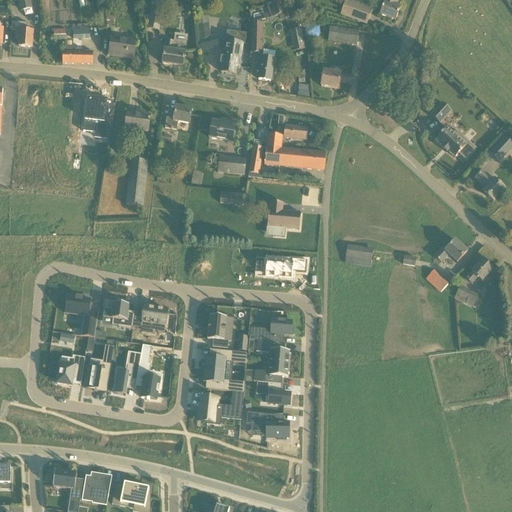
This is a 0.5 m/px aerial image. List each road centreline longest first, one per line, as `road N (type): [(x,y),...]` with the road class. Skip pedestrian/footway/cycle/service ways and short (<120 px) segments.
road 1 (unclassified): [(0,67),(167,80),(345,116)]
road 2 (residential): [(299,511),(306,305),(190,289)]
road 3 (residential): [(33,365),(32,389),(45,402),(173,418),(190,289)]
road 4 (residential): [(190,289),(47,273),(33,365)]
road 5 (unclassified): [(345,116),(511,253)]
road 6 (residential): [(172,475),(33,451)]
road 7 (unclassified): [(345,116),(403,43),(422,0)]
road 8 (residential): [(299,511),(172,475)]
